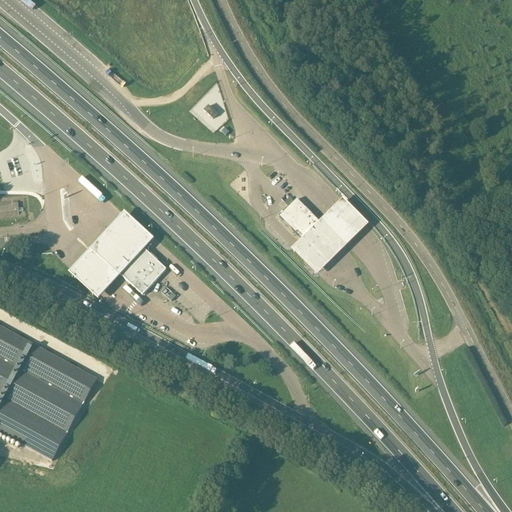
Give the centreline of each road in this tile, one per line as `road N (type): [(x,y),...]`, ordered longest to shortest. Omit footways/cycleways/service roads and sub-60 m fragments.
road 1 (motorway): [(484,511),(258,270),(0,38)]
road 2 (motorway): [(0,70),(240,287),(453,511)]
road 3 (motorway): [(501,511),(456,427),(415,283),(398,253),(237,75),(193,0)]
road 4 (motorway): [(0,265),(53,284),(357,449),(436,511)]
